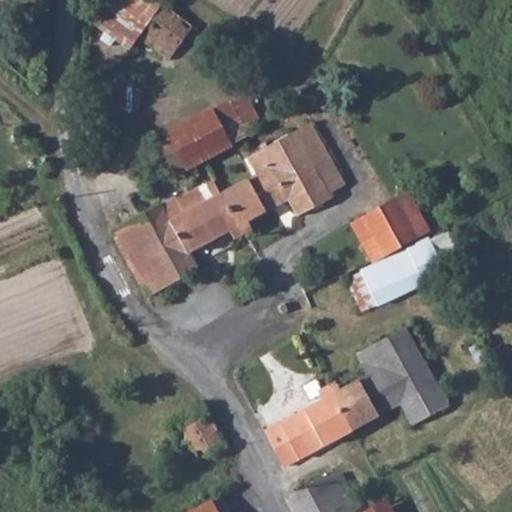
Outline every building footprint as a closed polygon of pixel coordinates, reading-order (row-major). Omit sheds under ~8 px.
[(150,0),(107,0),(93,19),(90,64),(118,63),(136,42),(166,6),(150,0)] [(185,23),(166,6),(136,42),(163,63),(194,28),(185,23)] [(175,177),(248,138),(245,131),(259,124),(248,101),(226,102),(157,142),(175,177)] [(329,153),(314,125),(247,160),(256,180),(247,184),(263,216),(289,202),(281,185),(311,170),(307,164),(329,153)] [(346,186),(329,153),(307,164),(311,170),(281,185),(289,202),(299,220),(335,202),(330,195),(346,186)] [(172,198),(112,232),(148,299),(197,275),(188,258),(225,237),(232,236),(240,246),(245,243),(220,197),(213,183),(175,203),(172,198)] [(263,216),(247,184),(220,197),(245,243),(250,240),(244,227),(263,216)] [(365,220),(384,256),(429,232),(408,195),(365,220)] [(369,264),(384,256),(365,220),(351,228),(369,264)] [(427,244),(375,271),(391,304),(443,275),(427,244)] [(385,380),(421,359),(406,331),(358,356),(368,379),(356,385),(377,419),(400,406),(385,380)] [(436,386),(421,359),(385,380),(400,406),(436,386)] [(377,419),(356,385),(338,395),(333,395),(325,382),(320,385),(348,435),(377,419)] [(348,435),(320,385),(317,387),(322,397),(320,407),(266,436),(285,470),(348,435)] [(436,386),(400,406),(413,430),(449,409),(436,386)] [(226,444),(198,403),(185,409),(189,416),(193,427),(185,432),(189,440),(195,450),(201,461),(226,444)] [(193,427),(189,416),(180,422),(185,432),(193,427)] [(185,432),(180,422),(167,428),(173,439),(185,432)] [(189,440),(185,432),(173,439),(177,446),(189,440)] [(177,446),(183,457),(195,450),(189,440),(177,446)] [(183,457),(189,468),(201,461),(195,450),(183,457)] [(290,499),(296,511),(356,511),(358,511),(345,488),(341,478),(325,480),(290,499)] [(356,511),(387,511),(381,500),(358,511),(356,511)] [(216,511),(210,501),(190,511),(216,511)]
